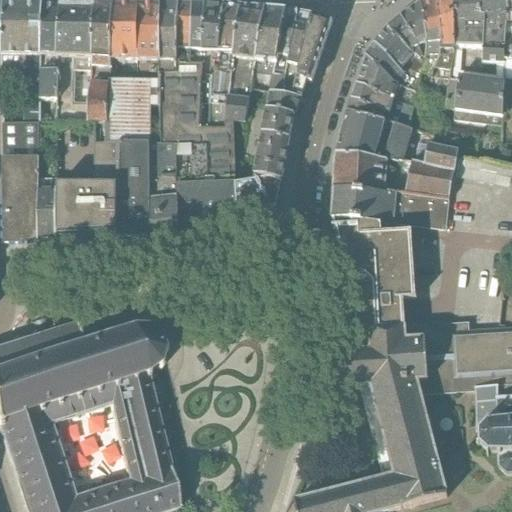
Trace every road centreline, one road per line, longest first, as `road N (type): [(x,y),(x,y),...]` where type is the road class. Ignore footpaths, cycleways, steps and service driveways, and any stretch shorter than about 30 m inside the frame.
road 1 (residential): [(299,278),(202,263),(0,266)]
road 2 (tertiary): [(299,278),(313,153),(360,0)]
road 3 (tertiary): [(254,511),(279,436),(299,278)]
